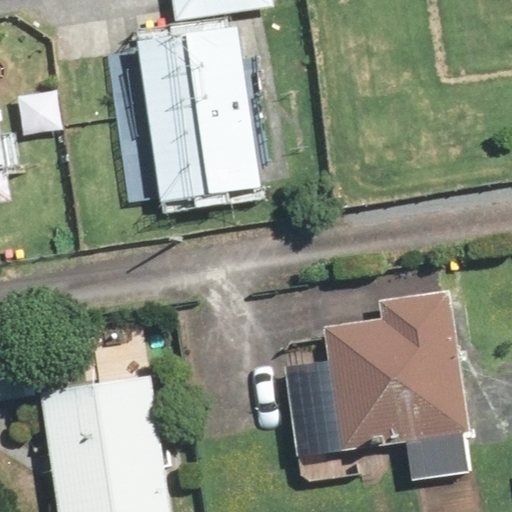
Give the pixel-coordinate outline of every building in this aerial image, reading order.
[(282,0),(181,0),(184,19),(283,9),(282,0)] [(257,28),(154,43),(178,205),(281,190),(257,28)] [(11,94),(0,96),(0,211),(28,207),(11,94)] [(123,165),(79,171),(90,255),(134,250),(123,165)] [(302,370),(315,463),(483,439),(463,298),(404,306),(407,333),(348,341),(352,363),(302,370)] [(192,511),(175,379),(57,396),(72,511),(192,511)]
